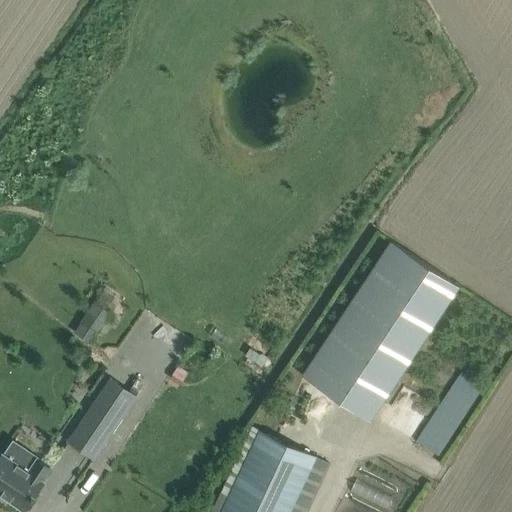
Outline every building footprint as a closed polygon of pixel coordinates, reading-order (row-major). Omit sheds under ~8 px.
[(378,230),(366,250),(378,258),(391,237),(378,230)] [(303,375),(367,418),(455,285),(391,242),(303,375)] [(94,302),(81,322),(99,334),(112,314),(94,302)] [(183,381),(189,372),(179,366),(173,375),(183,381)] [(461,372),(416,441),(439,456),(483,387),(461,372)] [(94,458),(136,396),(111,378),(68,441),(94,458)] [(306,511),(330,463),(253,427),(212,511),(306,511)] [(0,493),(25,510),(44,481),(52,468),(38,458),(29,471),(3,453),(0,457),(0,493)]
